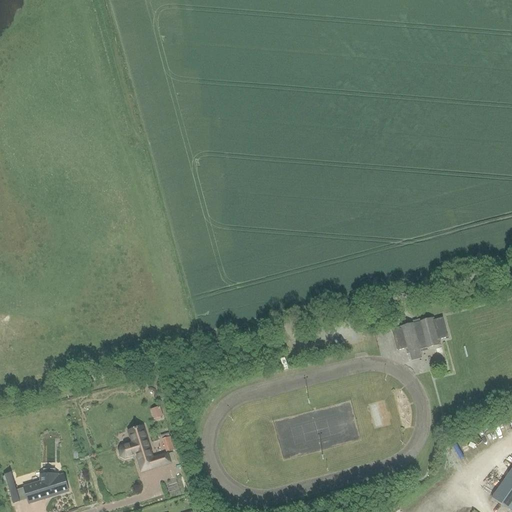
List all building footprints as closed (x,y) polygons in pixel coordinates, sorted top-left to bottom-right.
[(392,332),(397,351),(406,349),(407,354),(421,350),(422,352),(427,350),(426,349),(440,345),(439,340),(448,338),(443,319),(434,321),(434,319),(400,328),(401,329),(392,332)] [(153,459),(143,428),(130,432),(133,443),(122,447),(120,451),(122,456),(125,459),(137,455),(142,471),(170,462),(168,454),(153,459)] [(165,451),(175,449),(173,436),(163,438),(165,451)] [(511,470),(492,498),(511,511),(511,470)] [(11,473),(4,475),(13,503),(19,501),(11,473)] [(40,481),(25,486),(31,503),(69,491),(64,473),(59,475),(59,473),(41,474),(40,481)]
